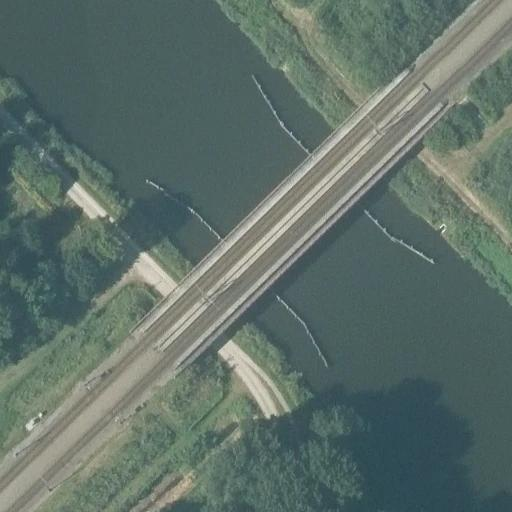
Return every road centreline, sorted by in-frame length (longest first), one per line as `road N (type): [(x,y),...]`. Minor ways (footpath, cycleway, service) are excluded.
road 1 (track): [(0,127),(250,384),(274,429),(269,511)]
road 2 (track): [(270,0),(511,252)]
road 3 (track): [(250,384),(112,511)]
road 4 (track): [(0,393),(135,263)]
